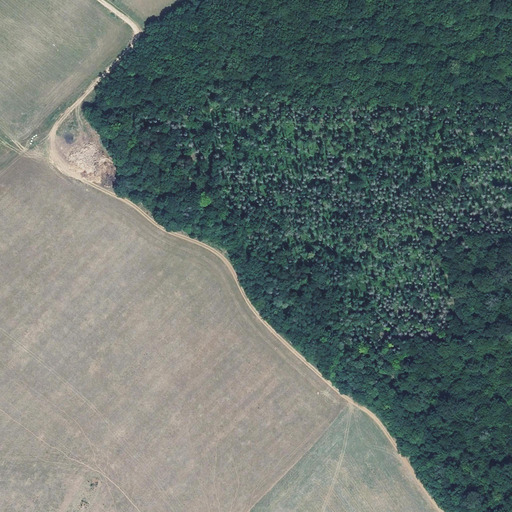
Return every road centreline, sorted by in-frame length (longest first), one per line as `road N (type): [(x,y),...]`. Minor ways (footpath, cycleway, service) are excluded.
road 1 (track): [(442,511),(379,414),(347,398),(274,332),(221,254),(168,232),(91,185),(79,168),(91,153),(75,119),(78,103),(136,32)]
road 2 (track): [(190,63),(192,103),(511,101)]
